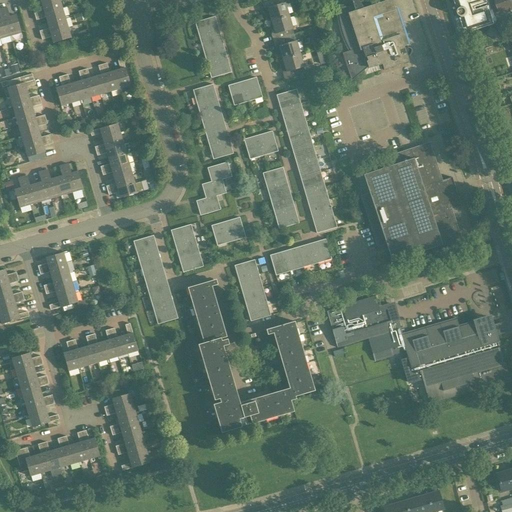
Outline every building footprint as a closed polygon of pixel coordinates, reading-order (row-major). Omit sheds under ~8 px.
[(59,0),(53,0),(41,4),(43,9),(33,11),(35,16),(62,8),(59,0)] [(271,21),(289,16),(285,3),(284,3),(283,0),(270,0),(262,3),(265,14),(269,13),(271,21)] [(338,7),(338,6),(337,6),(337,16),(339,25),(341,34),(345,43),(349,51),(342,53),(351,81),(368,67),(368,69),(382,65),(384,71),(408,63),(406,57),(406,56),(409,55),(408,56),(409,56),(411,52),(411,51),(411,50),(411,49),(410,49),(409,48),(408,48),(407,48),(406,45),(408,45),(395,7),(394,8),(391,0),(388,0),(387,0),(362,0),(359,2),(357,0),(350,0),(352,4),(345,6),(338,7)] [(511,9),(511,0),(495,0),(497,5),(495,7),(497,12),(500,13),(511,9)] [(469,12),(469,10),(467,8),(465,6),(463,6),(461,6),(458,8),(457,10),(457,12),(457,14),(458,17),(461,18),(463,18),(465,18),(467,17),(469,14),(469,12)] [(2,9),(10,36),(21,33),(16,15),(9,17),(6,7),(2,9)] [(47,23),(65,18),(62,8),(35,16),(36,20),(45,18),(47,23)] [(0,19),(0,39),(10,36),(2,9),(0,9),(0,18),(0,20),(0,19)] [(75,22),(83,20),(81,14),(73,16),(75,22)] [(273,41),(294,35),(292,29),(293,29),(289,16),(271,21),(273,29),(270,30),(273,41)] [(199,37),(219,31),(215,17),(195,23),(199,37)] [(65,18),(47,23),(48,28),(39,31),(40,36),(68,28),(65,18)] [(68,28),(40,36),(41,40),(51,37),(53,43),(71,38),(68,28)] [(497,40),(500,33),(491,28),(487,34),(497,40)] [(203,50),(223,45),(219,31),(199,37),(203,50)] [(282,59),(300,54),(296,41),(294,35),(273,41),(276,52),(280,51),(282,59)] [(207,64),(227,58),(223,45),(203,50),(207,64)] [(300,54),(282,59),(285,67),(281,68),(284,79),(305,73),(303,67),(304,67),(300,54)] [(27,64),(25,56),(19,58),(21,66),(27,64)] [(319,59),(321,65),(327,63),(325,57),(319,59)] [(227,58),(207,64),(211,78),(231,72),(227,58)] [(117,60),(120,70),(115,71),(120,89),(130,86),(122,59),(117,60)] [(120,89),(115,71),(109,73),(107,63),(102,64),(110,91),(120,89)] [(95,77),(100,94),(110,91),(102,64),(98,66),(100,75),(95,77)] [(100,94),(95,77),(90,78),(87,69),(83,70),(90,97),(100,94)] [(76,82),(81,100),(90,97),(83,70),(78,71),(81,81),(76,82)] [(63,76),(71,103),(81,100),(76,82),(70,84),(67,75),(63,76)] [(71,103),(63,76),(59,77),(61,86),(55,88),(60,106),(71,103)] [(10,98),(27,93),(26,88),(35,85),(34,80),(24,83),(22,77),(7,81),(9,87),(7,88),(10,98)] [(242,82),(248,102),(262,98),(256,77),(242,82)] [(248,102),(242,82),(228,86),(234,106),(248,102)] [(197,105),(217,99),(213,85),(192,91),(197,105)] [(280,109),(300,104),(296,90),(276,95),(280,109)] [(12,108),(32,102),(40,100),(38,96),(29,98),(27,93),(10,98),(12,108)] [(411,123),(402,96),(392,99),(402,126),(411,123)] [(201,118),(221,112),(217,99),(197,105),(201,118)] [(15,118),(33,112),(31,107),(41,104),(40,100),(32,102),(12,108),(15,118)] [(300,104),(280,109),(284,123),(304,117),(300,104)] [(18,127),(45,120),(44,115),(35,118),(33,112),(15,118),(18,127)] [(205,132),(225,126),(221,112),(201,118),(205,132)] [(304,117),(284,123),(288,137),(308,131),(304,117)] [(21,137),(32,134),(39,132),(37,126),(46,124),(45,120),(18,127),(21,137)] [(91,136),(101,134),(102,139),(120,134),(117,123),(90,131),(91,136)] [(209,146),(229,140),(225,126),(205,132),(209,146)] [(258,135),(263,155),(278,151),(272,131),(258,135)] [(308,131),(288,137),(292,151),(312,145),(308,131)] [(32,145),(51,139),(49,135),(40,137),(39,132),(32,134),(21,137),(24,147),(32,145)] [(120,134),(102,139),(104,144),(94,147),(95,151),(123,143),(120,134)] [(263,155),(258,135),(244,139),(249,159),(263,155)] [(51,139),(32,145),(24,147),(27,157),(45,152),(43,146),(52,144),(51,139)] [(229,140),(209,146),(213,160),(233,154),(229,140)] [(386,244),(391,261),(423,251),(426,260),(457,250),(445,212),(461,207),(456,190),(451,177),(441,180),(429,142),(391,155),(394,164),(363,175),(368,192),(359,195),(377,247),(386,244)] [(108,158),(126,153),(123,143),(95,151),(97,156),(107,153),(108,158)] [(312,145),(292,151),(296,164),(316,159),(312,145)] [(126,153),(108,158),(110,164),(100,167),(101,171),(129,163),(126,153)] [(149,167),(146,158),(141,160),(144,169),(149,167)] [(316,159),(296,164),(300,178),(320,172),(316,159)] [(211,182),(222,180),(231,177),(227,162),(207,168),(211,182)] [(129,163),(101,171),(103,176),(112,173),(114,178),(131,173),(129,163)] [(64,165),(72,192),(82,189),(77,172),(71,174),(68,164),(64,165)] [(61,195),(72,192),(64,165),(59,167),(62,176),(56,178),(61,195)] [(266,187),(287,181),(282,167),(262,173),(266,187)] [(61,195),(56,178),(50,180),(48,170),(43,171),(51,198),(61,195)] [(35,184),(41,201),(51,198),(43,171),(39,173),(41,182),(35,184)] [(320,172),(300,178),(304,192),(324,186),(320,172)] [(131,173),(114,178),(115,184),(106,186),(107,191),(134,183),(131,173)] [(41,201),(35,184),(29,186),(27,176),(22,177),(30,204),(41,201)] [(30,204),(22,177),(18,179),(21,188),(14,190),(19,208),(30,204)] [(222,180),(211,182),(201,185),(205,198),(216,196),(226,193),(222,180)] [(287,181),(266,187),(270,201),(291,195),(287,181)] [(134,183),(107,191),(108,195),(118,193),(120,198),(137,193),(134,183)] [(324,186),(304,192),(308,206),(328,200),(324,186)] [(291,195),(270,201),(274,215),(295,209),(291,195)] [(220,210),(216,196),(205,198),(196,201),(200,216),(220,210)] [(328,200),(308,206),(312,219),(332,214),(328,200)] [(295,209),(274,215),(278,229),(299,223),(295,209)] [(332,214),(312,219),(316,234),(336,228),(332,214)] [(239,217),(225,221),(231,242),(245,237),(239,217)] [(231,242),(225,221),(210,226),(216,246),(231,242)] [(175,244),(195,239),(191,225),(171,230),(175,244)] [(137,255),(157,249),(153,235),(133,241),(137,255)] [(195,239),(175,244),(179,258),(199,252),(195,239)] [(311,243),(317,263),(331,259),(325,239),(311,243)] [(297,247),(303,267),(317,263),(311,243),(297,247)] [(283,251),(289,271),(303,267),(297,247),(283,251)] [(141,269),(161,263),(157,249),(137,255),(141,269)] [(289,271),(283,251),(269,255),(275,276),(289,271)] [(37,266),(39,270),(66,263),(63,252),(45,257),(47,263),(37,266)] [(199,252),(179,258),(183,272),(206,266),(205,263),(202,264),(199,252)] [(238,280),(258,274),(254,260),(234,266),(238,280)] [(66,263),(39,270),(40,275),(50,272),(51,277),(69,272),(66,263)] [(145,283),(165,277),(161,263),(141,269),(145,283)] [(6,275),(5,269),(0,270),(0,281),(17,277),(16,272),(6,275)] [(43,285),(44,290),(72,282),(69,272),(51,277),(53,283),(43,285)] [(258,274),(238,280),(242,294),(262,288),(258,274)] [(0,292),(11,289),(9,284),(18,281),(17,277),(0,281),(0,292)] [(149,296),(169,291),(165,277),(145,283),(149,296)] [(72,282),(44,290),(46,294),(55,292),(57,297),(74,292),(72,282)] [(192,294),(189,295),(193,309),(196,308),(198,315),(196,315),(196,316),(198,315),(200,321),(197,322),(201,336),(204,336),(206,342),(204,342),(204,343),(198,344),(200,352),(202,351),(204,358),(202,358),(202,359),(204,358),(206,364),(204,365),(208,379),(210,379),(212,385),(210,385),(210,386),(212,385),(214,392),(212,392),(214,400),(219,399),(220,402),(213,404),(215,412),(217,411),(219,417),(217,418),(221,433),(259,421),(258,419),(271,415),(272,418),(286,414),(285,411),(291,409),(292,412),(293,412),(287,391),(235,407),(233,399),(235,398),(218,339),(224,338),(207,282),(187,288),(190,288),(192,294)] [(262,288),(242,294),(246,307),(266,302),(262,288)] [(0,303),(23,297),(22,292),(12,295),(11,289),(0,292),(0,303)] [(153,310),(173,304),(169,291),(149,296),(153,310)] [(50,310),(60,307),(77,302),(74,292),(57,297),(58,302),(49,305),(50,310)] [(329,319),(332,330),(331,330),(337,348),(367,339),(374,362),(393,356),(399,354),(400,354),(392,327),(399,325),(393,304),(378,308),(375,296),(341,306),(344,315),(329,319)] [(0,313),(16,309),(15,304),(24,301),(23,297),(0,303),(0,313)] [(266,302),(246,307),(250,322),(270,316),(266,302)] [(173,304),(153,310),(157,324),(177,318),(173,304)] [(27,312),(18,314),(16,309),(0,313),(0,319),(1,325),(29,317),(27,312)] [(493,333),(478,337),(474,322),(458,326),(456,319),(402,334),(399,325),(392,327),(400,354),(399,354),(403,366),(408,383),(421,379),(428,404),(484,388),(480,372),(503,366),(493,333)] [(495,322),(496,334),(505,333),(504,321),(495,322)] [(314,391),(294,322),(274,327),(294,397),(314,391)] [(124,325),(127,334),(122,336),(127,354),(137,351),(132,333),(129,323),(124,325)] [(114,328),(109,329),(117,357),(127,354),(122,336),(117,338),(114,328)] [(105,330),(108,340),(102,342),(107,359),(117,357),(109,329),(105,330)] [(94,334),(90,335),(98,362),(107,359),(102,342),(97,343),(94,334)] [(85,336),(88,346),(83,347),(88,365),(98,362),(90,335),(85,336)] [(74,339),(70,341),(78,368),(88,365),(83,347),(77,349),(74,339)] [(66,342),(68,351),(63,353),(68,371),(78,368),(70,341),(66,342)] [(40,355),(31,358),(29,353),(11,358),(14,368),(41,360),(40,355)] [(41,360),(14,368),(17,378),(35,373),(33,367),(43,364),(41,360)] [(46,375),(36,378),(35,373),(17,378),(20,388),(47,380),(46,375)] [(47,380),(20,388),(22,397),(41,392),(39,387),(48,384),(47,380)] [(140,387),(142,394),(148,393),(146,385),(140,387)] [(52,395),(42,398),(41,392),(22,397),(25,407),(53,399),(52,395)] [(104,407),(105,412),(132,404),(129,393),(111,399),(113,404),(104,407)] [(53,399),(25,407),(28,417),(46,412),(45,406),(54,404),(53,399)] [(132,404),(105,412),(106,416),(115,413),(117,419),(135,413),(132,404)] [(153,409),(145,411),(147,417),(155,415),(153,409)] [(57,414),(48,417),(46,412),(28,417),(31,427),(59,420),(57,414)] [(109,427),(111,431),(138,423),(135,413),(117,419),(119,424),(109,427)] [(138,423),(111,431),(112,436),(121,433),(123,438),(141,433),(138,423)] [(85,430),(81,432),(89,459),(99,456),(94,438),(88,440),(85,430)] [(79,443),(74,444),(79,462),(89,459),(81,432),(76,433),(79,443)] [(115,446),(116,451),(143,443),(141,433),(123,438),(124,444),(115,446)] [(66,436),(61,437),(69,465),(79,462),(74,444),(68,446),(66,436)] [(59,448),(54,450),(59,467),(69,465),(61,437),(57,439),(59,448)] [(46,442),(42,443),(49,470),(59,467),(54,450),(49,451),(46,442)] [(40,454),(34,455),(40,473),(49,470),(42,443),(37,444),(40,454)] [(143,443),(116,451),(118,455),(127,452),(129,458),(146,452),(143,443)] [(19,466),(26,464),(29,476),(40,473),(34,455),(29,457),(26,447),(14,451),(19,466)] [(122,471),(132,468),(149,463),(146,452),(129,458),(130,463),(121,466),(122,471)] [(511,488),(507,470),(496,474),(501,492),(511,488)] [(438,491),(426,494),(431,511),(433,511),(443,509),(438,491)] [(418,511),(431,511),(426,494),(415,498),(418,511)] [(418,511),(415,498),(403,501),(406,511),(418,511)] [(394,511),(406,511),(403,501),(392,504),(394,511)] [(511,511),(511,502),(500,506),(501,511),(511,511)]
